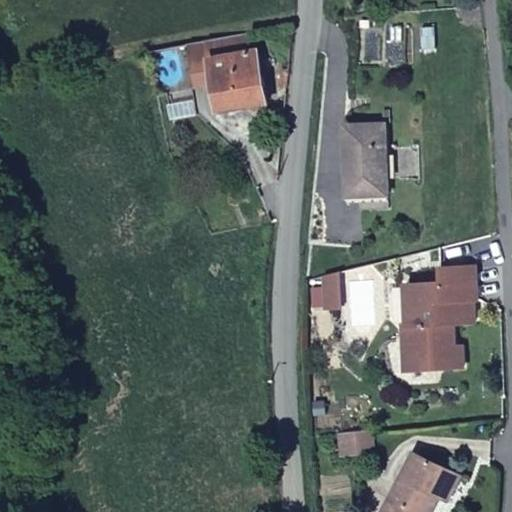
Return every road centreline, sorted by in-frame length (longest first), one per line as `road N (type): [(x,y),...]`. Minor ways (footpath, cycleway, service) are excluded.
road 1 (unclassified): [(315,0),(295,242),(292,511)]
road 2 (residential): [(511,348),(488,0)]
road 3 (track): [(0,265),(17,318),(17,511)]
